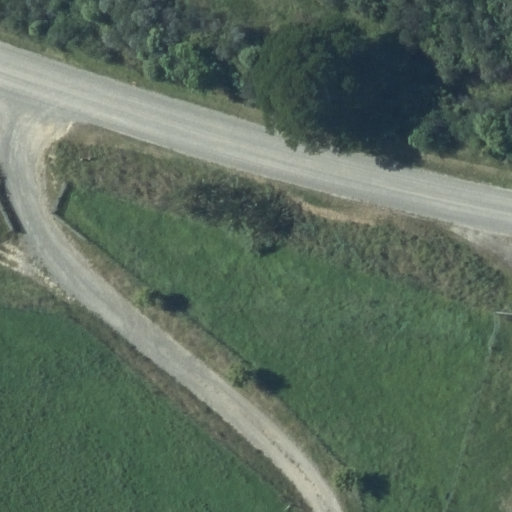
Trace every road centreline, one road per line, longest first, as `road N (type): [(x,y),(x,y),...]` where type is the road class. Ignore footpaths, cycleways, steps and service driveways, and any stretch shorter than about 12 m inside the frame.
road 1 (unknown): [(0,89),(20,168),(73,264),(203,382),(314,511)]
road 2 (unclassified): [(0,71),(389,198),(511,209)]
